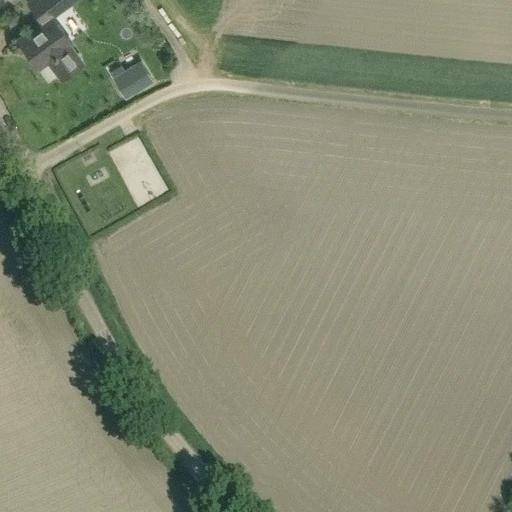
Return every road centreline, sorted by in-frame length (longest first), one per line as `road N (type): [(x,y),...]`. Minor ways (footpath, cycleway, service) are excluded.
road 1 (residential): [(511,116),(209,84),(171,89),(23,172)]
road 2 (unclassified): [(241,511),(130,383),(23,172)]
